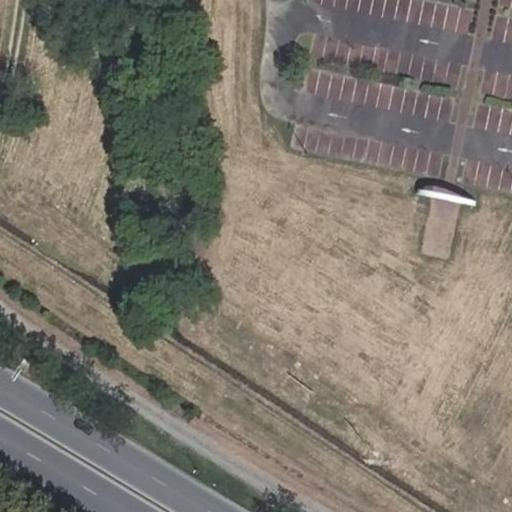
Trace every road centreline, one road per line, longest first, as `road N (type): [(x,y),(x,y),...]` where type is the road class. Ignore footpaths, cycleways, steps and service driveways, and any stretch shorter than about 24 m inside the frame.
road 1 (unclassified): [(329,511),(0,304)]
road 2 (primary): [(210,511),(0,386)]
road 3 (primary): [(0,434),(127,511)]
